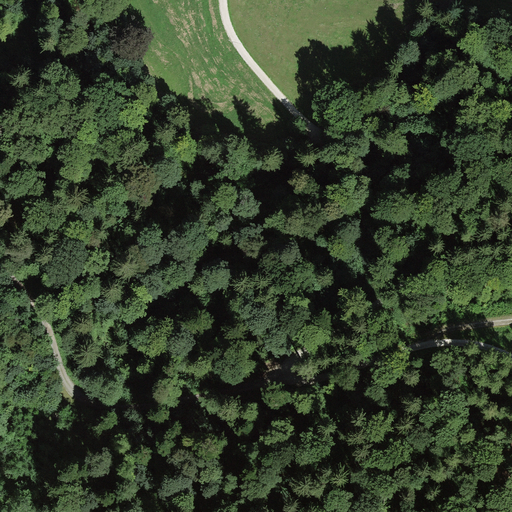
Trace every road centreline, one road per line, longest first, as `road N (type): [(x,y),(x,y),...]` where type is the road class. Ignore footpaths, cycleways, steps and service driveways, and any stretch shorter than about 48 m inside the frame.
road 1 (track): [(0,260),(47,323),(72,391),(97,408),(437,340),(511,358)]
road 2 (track): [(511,130),(365,139),(312,131),(261,180),(215,180),(186,169),(123,99),(74,61),(0,33)]
road 3 (track): [(250,374),(419,274),(511,262)]
road 4 (track): [(511,107),(347,138)]
road 5 (track): [(312,131),(229,35),(223,0)]
